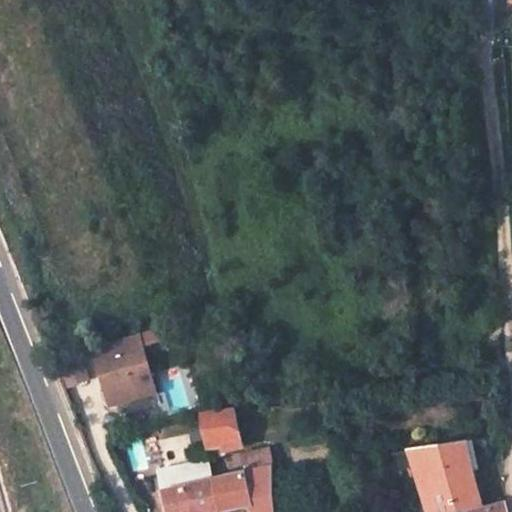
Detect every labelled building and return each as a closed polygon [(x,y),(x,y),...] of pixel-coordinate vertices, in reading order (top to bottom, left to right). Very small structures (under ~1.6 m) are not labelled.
[(116,409),(162,394),(142,337),(97,352),(116,409)] [(71,394),(92,386),(85,365),(64,373),(71,394)] [(230,456),(247,452),(240,419),(203,426),(210,454),(229,448),(230,456)] [(483,511),(486,511),(461,440),(436,446),(459,511),(483,511)] [(496,441),(479,445),(482,455),(498,452),(496,441)] [(459,511),(436,446),(411,451),(429,511),(459,511)] [(276,511),(269,457),(244,461),(247,477),(217,482),(224,511),(250,507),(250,511),(276,511)] [(162,469),(171,511),(220,511),(224,511),(217,482),(212,459),(162,469)]
